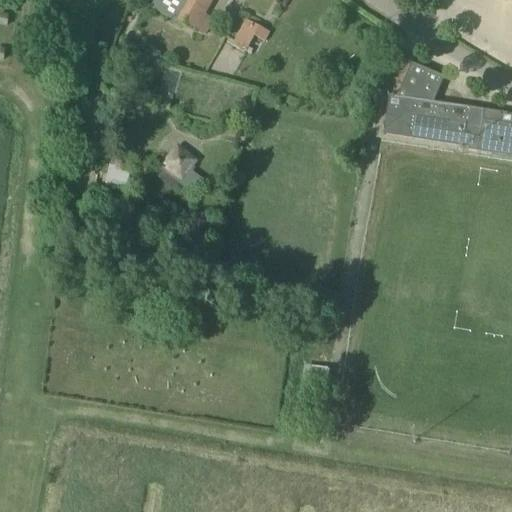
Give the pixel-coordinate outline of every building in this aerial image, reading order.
[(156,0),(152,9),(176,22),(188,0),(156,0)] [(188,0),(176,22),(195,34),(206,15),(195,9),(200,0),(188,0)] [(511,0),(445,0),(511,30),(511,0)] [(266,42),(270,34),(245,21),(232,43),(247,51),(256,36),(266,42)] [(444,78),(411,64),(397,97),(389,96),(383,136),(384,136),(385,130),(469,143),(468,152),(511,158),(511,115),(434,103),(444,78)] [(160,166),(181,183),(198,162),(177,145),(160,166)]
